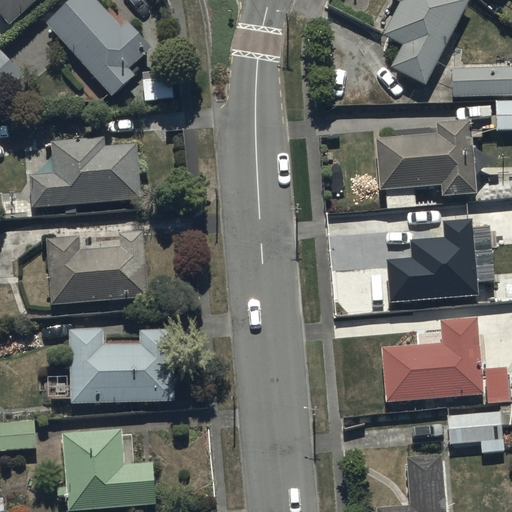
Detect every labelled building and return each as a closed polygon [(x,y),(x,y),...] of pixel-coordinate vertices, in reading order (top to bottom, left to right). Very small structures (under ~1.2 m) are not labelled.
[(0,0),(0,12),(11,25),(38,0),(0,0)] [(121,27),(97,0),(73,0),(49,23),(112,96),(137,75),(130,67),(152,48),(128,21),(121,27)] [(470,0),(397,0),(401,2),(384,33),(404,44),(392,67),(426,85),(470,0)] [(0,98),(24,76),(0,49),(0,98)] [(511,67),(453,68),(453,95),(511,94),(511,67)] [(511,101),(497,101),(497,131),(511,131),(511,101)] [(437,122),(437,133),(376,138),(381,190),(443,185),(444,196),(478,193),(472,119),(437,122)] [(139,143),(105,145),(104,137),(52,141),(55,173),(30,175),(32,207),(143,199),(139,143)] [(445,220),(446,237),(412,239),(413,257),(387,259),(390,301),(479,296),(474,218),(445,220)] [(120,232),(121,246),(80,247),(79,236),(48,239),(53,304),(149,296),(145,231),(120,232)] [(509,367),(482,368),(480,319),(443,320),(444,343),(385,347),(387,400),(483,396),(484,402),(511,401),(509,367)] [(142,344),(105,345),(105,329),(70,330),(71,402),(175,401),(174,330),(142,330),(142,344)] [(502,413),(448,416),(450,444),(482,442),(483,454),(504,453),(502,413)] [(36,420),(0,422),(0,450),(38,448),(36,420)] [(123,429),(64,433),(70,509),(157,504),(155,462),(125,464),(123,429)] [(408,457),(411,504),(378,508),(378,511),(447,511),(443,455),(408,457)]
